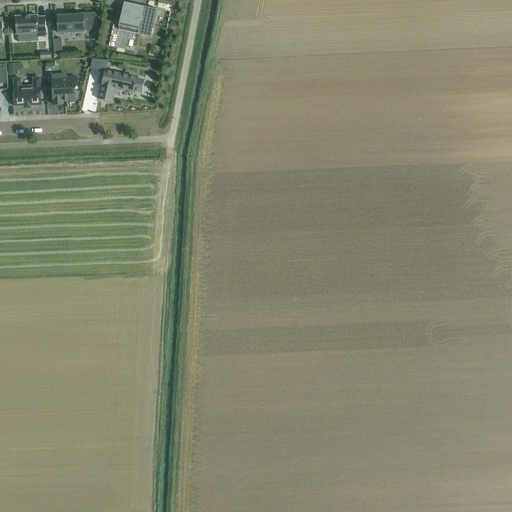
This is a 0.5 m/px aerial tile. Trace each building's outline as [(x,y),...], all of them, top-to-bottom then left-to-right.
[(124,2),(119,26),(139,31),(140,27),(143,28),(141,35),(151,37),(157,9),(151,8),(150,10),(147,9),(148,7),(124,2)] [(83,15),(58,16),(58,33),(85,32),(85,30),(91,30),(95,13),(83,14),(83,15)] [(38,33),(38,37),(46,37),(45,17),(38,17),(38,16),(15,17),(16,25),(16,34),(38,33)] [(21,74),(20,64),(8,64),(9,74),(21,74)] [(136,78),(105,71),(99,100),(111,102),(115,88),(133,92),(133,90),(142,92),(145,81),(136,79),(136,78)] [(75,89),(78,89),(77,78),(58,79),(58,76),(59,76),(59,75),(52,76),(53,79),(52,79),(53,101),(54,101),(54,105),(62,105),(62,100),(67,100),(67,101),(76,100),(75,89)] [(21,79),(13,79),(15,107),(41,106),(40,86),(40,78),(33,78),(33,86),(21,87),(21,79)]
